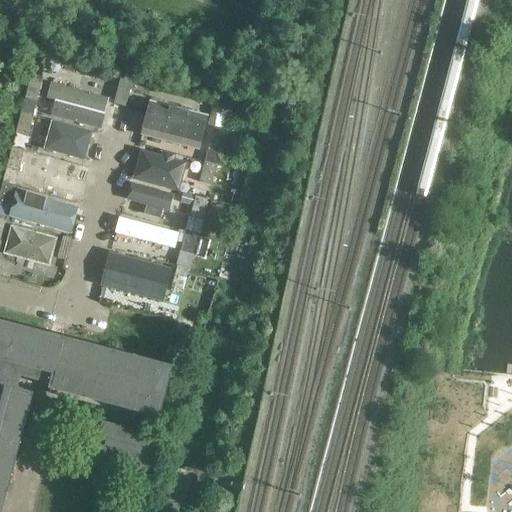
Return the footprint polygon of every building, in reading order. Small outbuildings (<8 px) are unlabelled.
[(60,61),(49,58),(46,68),(56,71),(57,66),(59,66),(60,61)] [(126,108),(134,78),(122,75),(114,104),(126,108)] [(37,102),(42,82),(42,81),(37,80),(31,78),(25,99),(37,102)] [(110,99),(51,82),(47,98),(69,104),(67,112),(77,115),(79,107),(105,114),(110,99)] [(181,108),(150,100),(141,135),(201,151),(210,116),(193,111),(194,109),(181,106),(181,108)] [(214,101),(208,125),(228,131),(234,107),(214,101)] [(28,137),(33,116),(21,113),(16,134),(28,137)] [(44,150),(85,161),(93,132),(51,121),(44,150)] [(220,151),(226,130),(214,127),(209,148),(220,151)] [(19,172),(24,151),(12,148),(7,168),(19,172)] [(180,192),(188,163),(175,160),(177,155),(163,151),(162,155),(141,150),(133,179),(180,192)] [(211,186),(217,165),(205,162),(199,182),(211,186)] [(85,182),(35,168),(31,184),(81,197),(85,182)] [(0,203),(9,206),(15,186),(3,183),(0,193),(0,203)] [(170,212),(175,194),(132,183),(128,200),(147,205),(145,215),(161,219),(163,210),(170,212)] [(79,207),(16,189),(9,217),(71,234),(79,207)] [(195,197),(183,193),(180,203),(192,206),(195,197)] [(202,220),(207,200),(196,197),(190,217),(202,220)] [(178,233),(120,217),(116,233),(176,249),(178,242),(183,243),(186,231),(179,230),(178,233)] [(58,239),(11,226),(3,255),(50,267),(58,239)] [(193,255),(198,235),(186,231),(181,252),(193,255)] [(70,239),(63,237),(57,258),(64,260),(70,239)] [(111,252),(101,287),(163,303),(173,269),(137,259),(137,257),(114,251),(113,253),(111,252)] [(184,290),(189,269),(177,266),(172,287),(184,290)] [(0,511),(31,396),(16,392),(20,376),(52,385),(50,389),(157,417),(166,385),(170,370),(63,342),(64,341),(0,324),(0,511)] [(141,480),(152,437),(103,424),(92,467),(141,480)]
